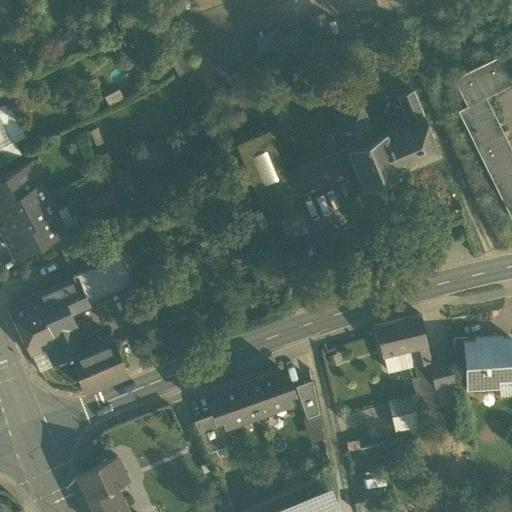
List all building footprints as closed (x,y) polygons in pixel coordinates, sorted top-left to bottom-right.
[(458,109),(511,218),(511,217),(511,150),(485,96),(511,82),(511,59),(508,51),(453,78),(466,105),(458,109)] [(398,96),(408,122),(423,116),(412,90),(398,96)] [(399,169),(384,132),(375,136),(360,101),(333,112),(348,147),(357,169),(363,184),(399,169)] [(7,102),(0,105),(0,148),(14,141),(24,136),(7,102)] [(438,153),(423,116),(408,122),(384,132),(399,169),(438,153)] [(270,197),(291,188),(285,172),(267,129),(235,142),(259,201),(270,197)] [(0,164),(20,154),(14,141),(0,148),(0,164)] [(296,168),(285,172),(291,188),(294,195),(305,190),(357,169),(348,147),(296,168)] [(0,219),(47,196),(39,180),(35,183),(26,167),(31,165),(30,163),(4,176),(6,181),(0,184),(0,219)] [(291,188),(270,197),(278,218),(300,209),(294,195),(291,188)] [(47,196),(0,219),(0,227),(12,252),(27,244),(26,242),(35,237),(38,243),(64,229),(63,227),(58,229),(50,214),(55,211),(47,196)] [(65,206),(55,211),(50,214),(58,229),(63,227),(74,222),(65,206)] [(74,273),(87,302),(133,282),(120,253),(74,273)] [(73,278),(35,295),(52,329),(50,330),(62,360),(71,356),(70,354),(86,348),(72,317),(70,318),(67,311),(87,302),(74,273),(71,274),(73,278)] [(52,329),(35,295),(9,307),(39,372),(62,360),(50,330),(52,329)] [(410,348),(414,366),(430,362),(431,362),(430,362),(419,313),(376,324),(383,354),(410,348)] [(465,359),(464,334),(453,334),(454,359),(465,359)] [(468,388),(499,386),(499,381),(511,380),(511,379),(511,365),(511,356),(510,338),(500,338),(500,335),(475,337),(475,340),(465,340),(468,388)] [(71,356),(85,390),(127,372),(113,337),(86,348),(70,354),(71,356)] [(430,362),(436,388),(453,384),(451,356),(430,362),(431,362),(430,362)] [(416,392),(420,409),(440,405),(436,388),(430,362),(414,366),(416,376),(411,377),(414,393),(416,392)] [(278,369),(246,380),(257,412),(289,400),(286,393),(293,391),(287,374),(280,376),(278,369)] [(295,385),(306,417),(319,413),(312,379),(295,385)] [(225,423),(257,412),(246,380),(214,391),(216,399),(210,401),(214,413),(216,418),(222,415),(225,423)] [(511,382),(511,380),(499,381),(499,386),(499,396),(511,394),(511,382)] [(388,399),(391,416),(414,411),(420,409),(416,392),(414,393),(388,399)] [(387,400),(355,407),(359,427),(392,420),(387,400)] [(391,416),(395,432),(417,427),(414,411),(391,416)] [(208,451),(208,452),(226,445),(216,418),(214,413),(193,420),(208,451)] [(76,475),(86,500),(103,491),(116,485),(127,479),(117,456),(76,475)] [(308,502),(311,510),(331,502),(320,472),(301,481),(308,502)] [(306,511),(311,510),(308,502),(301,481),(229,511),(306,511)] [(128,511),(116,485),(103,491),(113,511),(128,511)] [(113,511),(103,491),(86,500),(92,511),(113,511)] [(306,511),(334,511),(331,502),(311,510),(306,511)]
